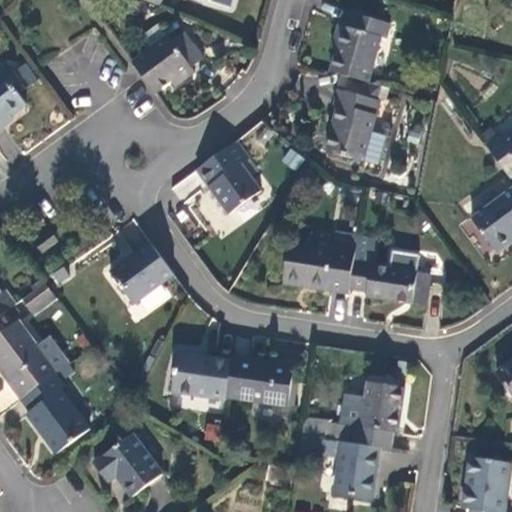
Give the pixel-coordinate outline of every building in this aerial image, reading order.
[(337,50),(331,73),(343,76),(369,83),(382,37),(386,39),(390,24),(352,13),(348,28),(344,27),(337,50)] [(332,48),(337,50),(344,27),(338,25),(332,48)] [(185,33),(173,42),(192,68),(204,59),(185,33)] [(169,37),(133,63),(139,71),(156,94),(179,77),(183,82),(195,73),(192,68),(173,42),(169,37)] [(28,104),(4,73),(0,76),(0,129),(4,127),(1,124),(28,104)] [(369,83),(343,76),(335,106),(338,107),(334,123),(336,123),(328,152),(380,166),(388,137),(372,133),(381,102),(378,101),(382,86),(369,83)] [(47,93),(46,127),(58,127),(58,116),(64,116),(65,94),(47,93)] [(486,144),(511,179),(511,131),(501,139),(499,135),(486,144)] [(250,159),(237,141),(207,163),(197,171),(229,215),(262,191),(242,165),(250,159)] [(290,148),(281,161),(294,170),(303,157),(290,148)] [(511,187),(472,218),(495,249),(511,236),(511,187)] [(35,243),(43,253),(57,241),(50,232),(35,243)] [(334,245),(357,248),(359,236),(336,232),(334,245)] [(511,236),(495,249),(498,253),(511,242),(511,236)] [(284,284),(350,294),(351,289),(355,262),(357,248),(334,245),(333,245),(333,249),(290,242),(284,284)] [(175,275),(151,243),(111,273),(134,305),(175,275)] [(355,262),(366,264),(369,250),(357,248),(355,262)] [(355,262),(351,289),(368,291),(367,296),(427,305),(430,283),(416,281),(418,272),(366,264),(355,262)] [(416,281),(430,283),(431,274),(418,272),(416,281)] [(46,283),(23,300),(32,312),(55,295),(46,283)] [(0,316),(15,305),(5,291),(1,294),(0,292),(0,316)] [(58,300),(55,295),(32,312),(35,317),(58,300)] [(9,383),(21,400),(56,374),(58,373),(20,321),(0,335),(0,365),(12,381),(9,383)] [(173,392),(227,400),(227,397),(233,360),(179,352),(173,392)] [(233,358),(233,360),(227,397),(289,407),(295,367),(233,358)] [(511,362),(497,374),(511,393),(511,362)] [(56,374),(21,400),(30,412),(27,414),(57,454),(91,430),(62,390),(66,387),(56,374)] [(372,500),(380,448),(391,450),(394,433),(399,433),(406,388),(367,383),(365,398),(350,395),(345,425),(353,426),(350,444),(343,442),(341,457),(335,494),(372,500)] [(7,384),(0,389),(0,411),(18,398),(7,384)] [(307,420),(305,437),(303,436),(300,452),(330,456),(332,441),(328,440),(331,423),(307,420)] [(204,439),(219,441),(222,424),(206,422),(204,439)] [(341,457),(343,442),(350,444),(353,426),(345,425),(331,423),(328,440),(332,441),(330,456),(341,457)] [(134,435),(95,464),(108,482),(117,476),(133,498),(163,476),(134,435)] [(487,511),(511,511),(511,463),(486,460),(478,510),(487,511)]
